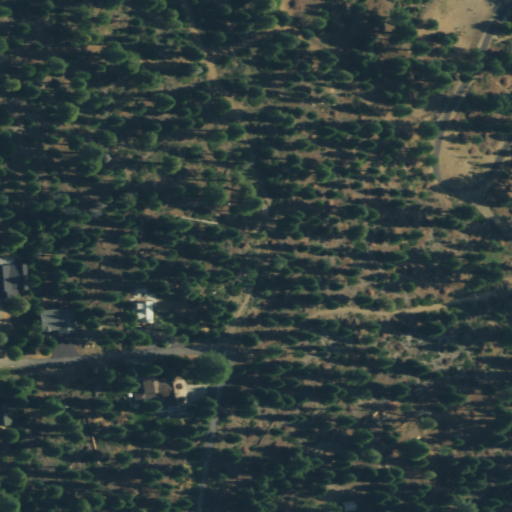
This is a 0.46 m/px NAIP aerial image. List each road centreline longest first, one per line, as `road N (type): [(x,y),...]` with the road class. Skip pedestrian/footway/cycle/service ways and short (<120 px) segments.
road 1 (track): [(511,238),(418,131),(346,93),(291,47),(292,0)]
road 2 (track): [(196,58),(233,118),(258,194),(253,282),(222,357)]
road 3 (track): [(222,357),(297,321),(365,306),(457,308),(511,264)]
road 4 (track): [(291,47),(249,36),(196,58),(148,47),(69,47),(0,30)]
road 5 (residential): [(0,362),(211,350),(222,357)]
road 6 (track): [(452,170),(452,120),(506,0)]
road 7 (residential): [(194,511),(222,357)]
